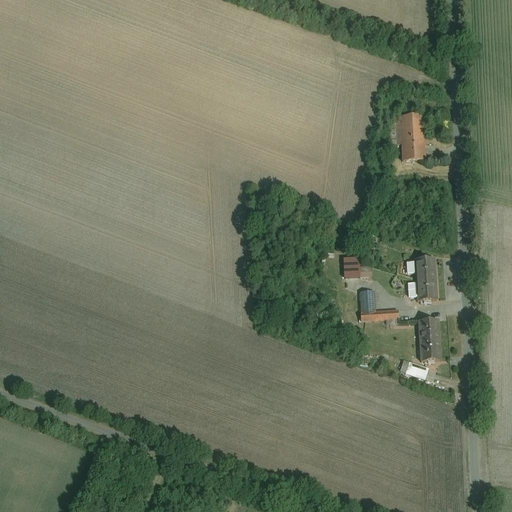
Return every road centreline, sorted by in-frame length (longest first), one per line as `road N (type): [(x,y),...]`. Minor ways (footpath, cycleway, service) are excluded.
road 1 (unclassified): [(475,511),(454,0)]
road 2 (unclassified): [(0,395),(314,511)]
